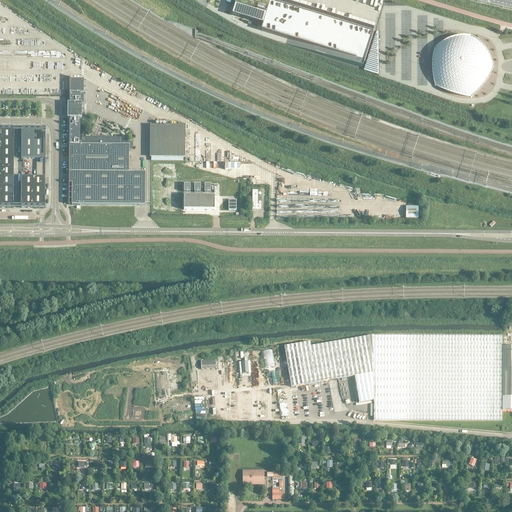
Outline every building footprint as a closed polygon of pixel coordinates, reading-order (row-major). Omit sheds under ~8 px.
[(237,0),(233,13),(264,23),(262,29),(288,37),(286,43),(363,68),(364,62),(365,62),(375,30),(374,30),(374,31),(279,0),(237,0)] [(194,39),(195,39),(196,36),(197,32),(196,31),(195,31),(165,20),(165,21),(194,39)] [(195,39),(312,82),(312,81),(195,38),(196,31),(196,30),(195,30),(195,31),(194,39),(195,39)] [(376,31),(364,71),(379,76),(379,32),(376,31)] [(492,68),(493,67),(493,66),(492,64),(491,61),(490,61),(489,58),(488,55),(487,54),(487,53),(486,52),(486,51),(485,50),(484,50),(484,49),(482,47),(481,45),(479,44),(477,42),(476,40),(473,38),(471,37),(471,36),(470,36),(469,36),(468,36),(467,36),(465,37),(464,37),(463,37),(462,37),(461,37),(457,38),(455,38),(454,38),(453,39),(452,39),(451,39),(450,40),(449,40),(448,41),(447,41),(446,41),(445,42),(444,42),(443,43),(441,44),(440,45),(439,45),(438,46),(437,46),(436,47),(436,48),(435,48),(435,49),(435,50),(435,51),(434,51),(434,52),(434,53),(434,54),(433,55),(433,56),(433,57),(433,58),(433,59),(433,63),(432,63),(432,66),(432,70),(433,70),(433,74),(433,75),(433,76),(433,77),(433,78),(433,79),(434,79),(434,80),(434,81),(434,82),(435,83),(435,84),(435,85),(436,85),(436,86),(437,86),(437,87),(438,87),(439,88),(440,89),(443,90),(444,91),(445,91),(447,92),(448,92),(449,93),(452,94),(455,95),(457,95),(461,96),(465,97),(467,97),(468,97),(469,97),(470,97),(471,97),(472,96),(473,95),(474,95),(474,94),(476,93),(477,92),(479,90),(481,88),(482,86),(484,84),(488,78),(489,75),(490,72),(491,72),(492,70),(492,68)] [(82,111),(82,104),(84,104),(84,79),(81,79),(70,79),(69,104),(68,103),(68,111),(67,118),(69,118),(69,145),(80,145),(80,119),(82,119),(82,111)] [(185,157),(185,127),(165,127),(165,121),(155,121),(155,127),(150,127),(150,157),(185,157)] [(14,140),(14,130),(2,130),(2,140),(14,140)] [(45,159),(45,130),(21,130),(21,159),(45,159)] [(14,149),(14,140),(2,140),(2,149),(14,149)] [(129,162),(129,145),(80,145),(69,145),(69,172),(129,172),(129,162)] [(14,159),(14,149),(2,149),(2,158),(14,159)] [(14,168),(14,159),(2,158),(2,168),(14,168)] [(13,177),(14,168),(2,168),(1,177),(13,177)] [(145,205),(145,172),(139,172),(129,172),(69,172),(69,178),(69,183),(72,183),(72,205),(145,205)] [(13,187),(13,177),(1,177),(1,187),(13,187)] [(33,206),(33,177),(21,177),(21,206),(33,206)] [(45,206),(45,177),(33,177),(33,206),(45,206)] [(13,196),(13,187),(1,187),(1,196),(13,196)] [(257,205),(258,191),(252,191),(252,210),(261,210),(261,205),(257,205)] [(13,206),(13,196),(1,196),(1,206),(13,206)] [(214,210),(214,196),(184,196),(184,210),(214,210)] [(406,219),(418,219),(418,207),(406,207),(406,219)] [(502,421),(502,411),(502,347),(502,337),(374,336),(311,347),(310,342),(284,347),(284,348),(291,387),(354,376),(359,403),(373,400),(373,420),(502,421)] [(511,346),(502,347),(502,411),(511,411),(511,346)] [(216,369),(216,360),(201,361),(201,369),(216,369)] [(301,460),(298,465),(303,469),(306,464),(301,460)] [(264,485),(264,470),(243,470),(243,486),(264,485)]
